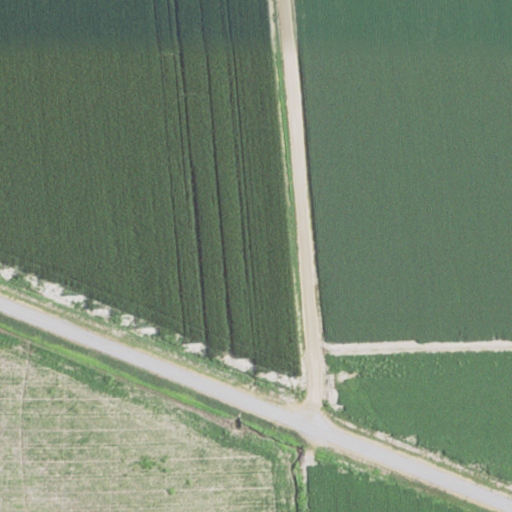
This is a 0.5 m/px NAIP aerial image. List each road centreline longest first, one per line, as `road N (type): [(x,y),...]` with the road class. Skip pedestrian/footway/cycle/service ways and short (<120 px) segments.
road 1 (tertiary): [(511,509),(0,303)]
road 2 (residential): [(306,426),(273,0)]
